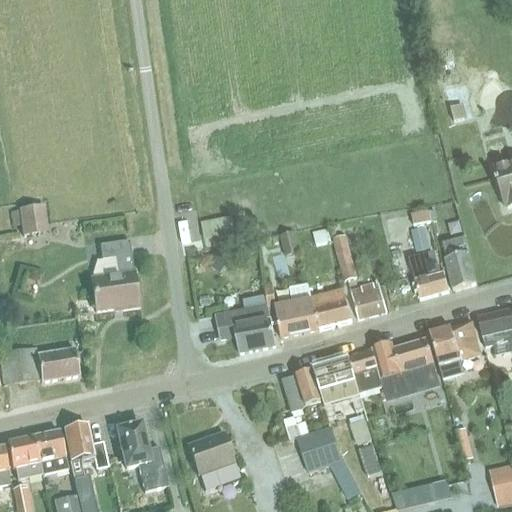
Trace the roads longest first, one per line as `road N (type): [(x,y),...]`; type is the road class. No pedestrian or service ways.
road 1 (tertiary): [(194,384),(511,296)]
road 2 (residential): [(194,384),(145,69)]
road 3 (tertiary): [(0,432),(194,384)]
